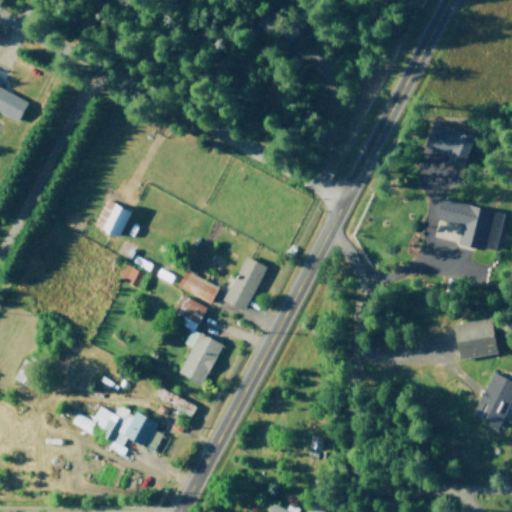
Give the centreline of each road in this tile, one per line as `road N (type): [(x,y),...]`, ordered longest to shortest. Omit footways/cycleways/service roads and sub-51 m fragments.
road 1 (tertiary): [(175,511),(451,0)]
road 2 (residential): [(332,225),(361,266),(363,284),(348,479),(358,486),(511,490)]
road 3 (residential): [(343,205),(0,16)]
road 4 (residential): [(0,249),(95,67)]
road 5 (residential): [(177,510),(0,511)]
